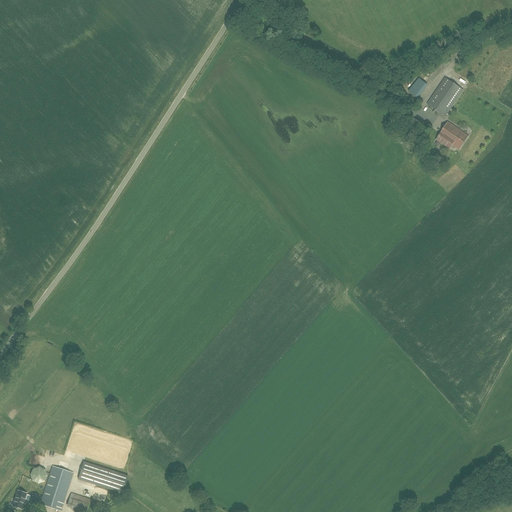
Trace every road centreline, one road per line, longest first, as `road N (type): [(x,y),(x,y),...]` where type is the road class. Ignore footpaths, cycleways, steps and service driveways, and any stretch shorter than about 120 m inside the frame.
road 1 (unclassified): [(0,355),(228,22)]
road 2 (unclassified): [(511,36),(471,46),(407,106),(228,22)]
